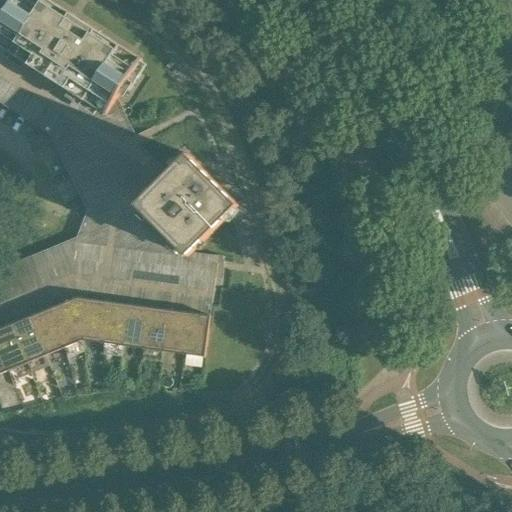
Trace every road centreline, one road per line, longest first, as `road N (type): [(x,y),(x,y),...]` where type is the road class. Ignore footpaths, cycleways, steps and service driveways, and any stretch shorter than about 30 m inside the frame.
road 1 (residential): [(453,403),(297,446),(0,495)]
road 2 (primary): [(487,340),(437,213),(390,123),(284,0)]
road 3 (residential): [(0,73),(77,127),(117,197),(109,239),(86,261)]
road 4 (residential): [(511,204),(493,152),(486,0)]
road 5 (residential): [(218,283),(86,261)]
